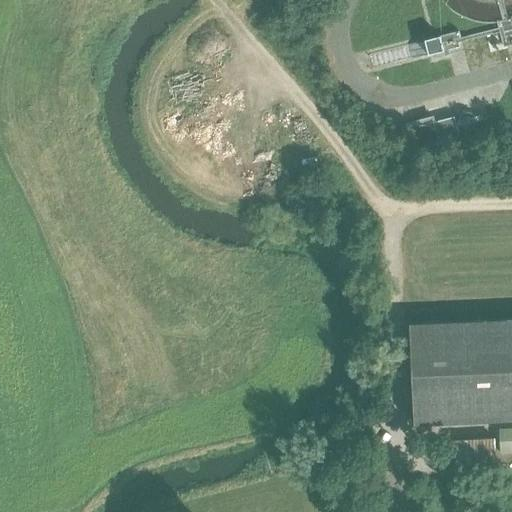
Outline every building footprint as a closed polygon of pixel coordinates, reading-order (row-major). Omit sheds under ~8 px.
[(511,0),(479,0),(480,13),(511,11),(511,0)] [(501,23),(498,23),(504,46),(511,44),(511,19),(508,21),(501,23)] [(441,35),(425,40),(429,54),(445,50),(441,35)] [(455,116),(435,121),(440,142),(461,137),(455,116)] [(511,319),(410,324),(414,425),(511,420),(511,319)] [(511,428),(499,429),(500,453),(511,453),(511,428)] [(496,438),(453,440),(455,474),(498,472),(496,438)] [(440,511),(438,482),(432,483),(434,511),(440,511)]
